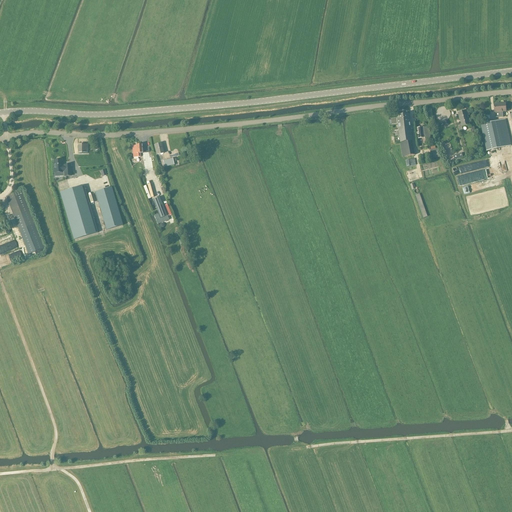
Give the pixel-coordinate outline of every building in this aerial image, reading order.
[(505,104),(494,104),(495,113),(495,118),(503,117),(503,112),(506,112),(505,104)] [(466,110),(458,113),(461,126),(458,127),(459,131),(463,130),(462,127),(470,125),(467,116),(470,115),(468,110),(466,111),(466,110)] [(398,119),(391,119),(392,125),(398,124),(398,121),(402,121),(403,123),(405,123),(405,124),(410,123),(409,115),(397,116),(398,119)] [(487,151),(511,146),(505,119),(481,125),(487,151)] [(395,132),(392,132),(393,134),(395,134),(395,136),(400,136),(401,143),(403,157),(415,155),(412,141),(410,123),(405,124),(405,123),(403,123),(402,121),(398,121),(398,124),(399,131),(395,131),(395,132)] [(431,139),(430,131),(429,127),(417,128),(418,139),(425,138),(425,140),(431,139)] [(157,155),(163,153),(161,144),(154,145),(157,155)] [(78,153),(87,153),(87,145),(78,145),(78,153)] [(136,146),(132,146),(133,158),(140,157),(140,153),(142,153),(142,145),(136,146)] [(439,157),(438,148),(431,150),(433,159),(439,157)] [(164,167),(174,165),(172,159),(163,161),(164,167)] [(407,167),(416,165),(415,159),(405,160),(407,167)] [(61,160),(54,161),(54,173),(55,173),(55,177),(64,176),(71,176),(70,165),(64,166),(61,166),(61,160)] [(84,186),(60,193),(74,240),(97,233),(84,186)] [(123,225),(111,188),(95,192),(106,230),(123,225)] [(44,248),(22,191),(6,197),(28,254),(44,248)] [(427,217),(419,194),(415,195),(423,218),(427,217)] [(160,197),(153,199),(160,218),(167,216),(160,197)] [(158,214),(154,216),(157,225),(169,220),(167,216),(160,219),(158,214)]
